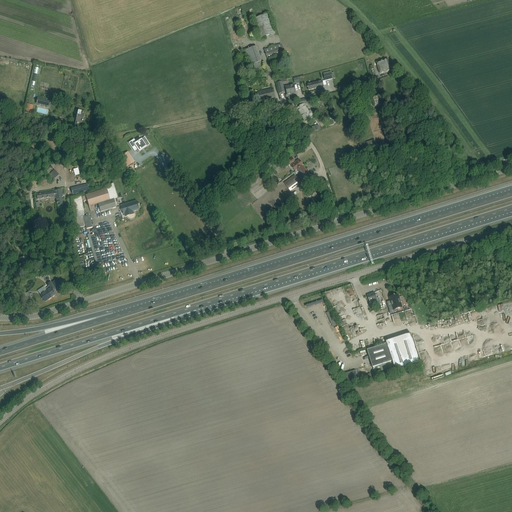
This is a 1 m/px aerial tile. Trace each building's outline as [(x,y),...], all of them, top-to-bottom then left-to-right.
[(269,14),(253,19),(260,38),(275,33),(269,14)] [(281,44),(264,50),(268,60),(284,54),(281,44)] [(250,66),(254,65),(262,62),(257,47),(245,51),(250,66)] [(380,74),(386,72),(391,70),(388,59),(376,63),(380,74)] [(288,81),(287,79),(282,80),(282,79),(277,80),(280,93),(285,92),(284,90),(286,89),(287,95),(296,93),(294,85),(284,87),(283,82),(288,81)] [(324,87),(322,82),(308,85),(309,90),(324,87)] [(275,98),(274,93),(273,89),(257,92),(259,101),(275,98)] [(382,106),(380,100),(378,95),(374,96),(374,98),(374,99),(372,99),(374,108),(382,106)] [(37,98),(37,99),(36,103),(50,107),(51,102),(47,101),(47,100),(37,98)] [(311,103),(310,99),(308,100),(301,100),(294,104),(297,108),(303,104),(308,103),(311,103)] [(297,109),(305,122),(314,116),(310,111),(309,112),(304,104),(297,109)] [(63,121),(57,119),(54,129),(61,131),(63,121)] [(134,139),(128,143),(134,151),(134,152),(135,151),(137,149),(139,148),(141,150),(148,145),(149,145),(144,137),(144,138),(136,143),(134,140),(134,139)] [(134,162),(130,156),(128,152),(120,157),(127,167),(134,162)] [(286,163),(288,166),(295,162),(293,158),(286,163)] [(295,172),(303,166),(303,165),(299,160),(291,166),(295,172)] [(303,166),(295,172),(296,172),(297,171),(300,174),(298,176),(303,181),(310,176),(303,166)] [(293,184),(298,180),(295,176),(284,184),(288,188),(293,184)] [(82,197),(82,198),(83,202),(87,201),(89,207),(98,205),(100,212),(116,207),(114,199),(113,199),(117,198),(113,183),(106,188),(106,189),(82,197)] [(87,184),(71,188),(72,195),(89,191),(87,184)] [(63,197),(62,190),(54,191),(54,192),(36,194),(37,199),(54,197),(55,198),(56,198),(57,206),(63,205),(62,197),(63,197)] [(73,236),(76,235),(75,229),(85,227),(83,217),(84,216),(82,205),(82,200),(80,196),(71,198),(74,229),(73,229),(72,231),(73,236)] [(138,207),(138,206),(136,201),(120,206),(123,214),(124,214),(125,216),(129,215),(133,214),(132,211),(138,209),(138,207)] [(89,216),(83,217),(86,229),(92,228),(89,216)] [(100,269),(89,234),(87,235),(96,267),(91,269),(91,271),(100,269)] [(55,290),(53,286),(50,282),(47,285),(49,288),(40,295),(45,302),(55,295),(53,292),(55,290)] [(374,301),(376,306),(378,305),(380,304),(381,304),(379,299),(377,299),(374,293),(375,293),(374,293),(367,295),(370,302),(373,301),(374,301)] [(390,314),(397,311),(397,310),(402,308),(398,295),(395,296),(395,295),(391,296),(391,297),(390,298),(392,306),(388,307),(390,314)] [(420,363),(411,334),(386,342),(387,344),(392,361),(396,372),(420,363)] [(373,368),(392,361),(387,344),(367,350),(373,368)] [(346,381),(358,378),(356,370),(344,374),(346,381)] [(20,502),(26,505),(30,500),(24,496),(20,502)]
